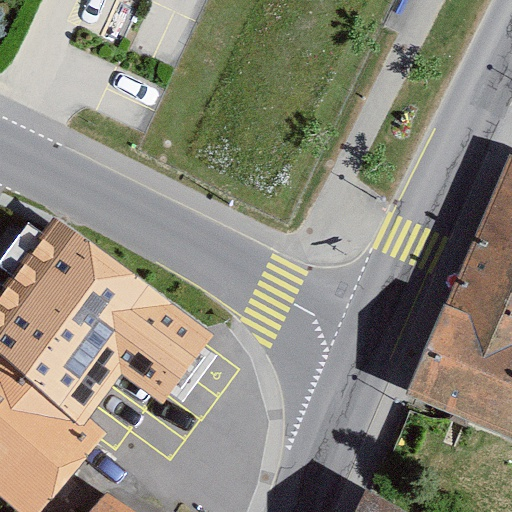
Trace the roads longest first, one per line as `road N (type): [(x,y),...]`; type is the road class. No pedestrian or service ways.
road 1 (tertiary): [(366,341),(0,148)]
road 2 (secondary): [(366,341),(511,37)]
road 3 (secondary): [(300,511),(366,341)]
